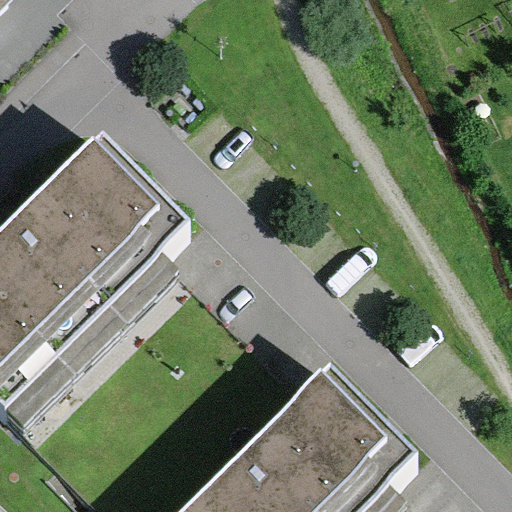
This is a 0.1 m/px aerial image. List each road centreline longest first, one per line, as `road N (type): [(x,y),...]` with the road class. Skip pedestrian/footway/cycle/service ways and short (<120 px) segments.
road 1 (residential): [(79,80),(511,511)]
road 2 (residential): [(79,80),(169,0)]
